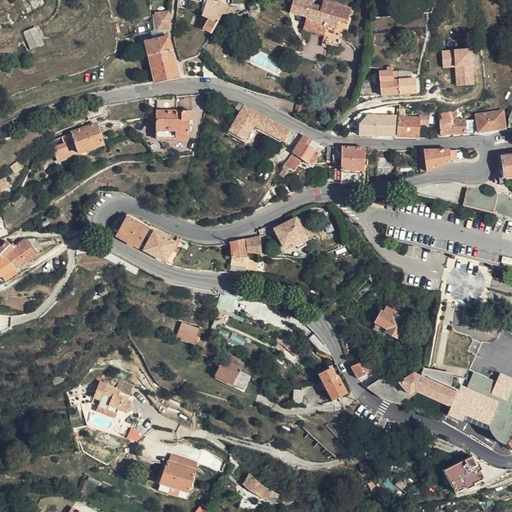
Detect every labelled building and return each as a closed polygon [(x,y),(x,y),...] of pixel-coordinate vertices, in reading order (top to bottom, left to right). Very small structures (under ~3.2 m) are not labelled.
[(309,7),(310,3),(301,0),(291,0),(288,13),(304,17),(301,30),(320,36),(323,28),(331,31),(335,21),(345,24),(350,9),(323,0),(320,0),(318,6),(317,10),(309,7)] [(213,16),(221,20),(240,14),(238,11),(231,10),(227,11),(213,6),(210,12),(206,10),(196,31),(203,35),(213,16)] [(156,33),(169,31),(169,27),(165,14),(152,17),(156,33)] [(203,35),(209,38),(221,20),(213,16),(203,35)] [(22,35),(30,51),(42,46),(33,29),(22,35)] [(152,86),(176,82),(171,54),(168,42),(145,46),(152,86)] [(469,47),(440,49),(441,65),(453,64),(454,74),(470,72),(469,47)] [(385,71),(385,73),(385,75),(376,76),(377,84),(379,99),(398,97),(396,84),(391,84),(390,74),(389,71),(385,71)] [(470,72),(454,74),(454,82),(471,81),(470,72)] [(412,82),(396,84),(398,97),(414,96),(412,82)] [(356,101),(364,101),(379,99),(377,84),(362,84),(356,101)] [(173,100),(156,100),(156,141),(175,141),(175,143),(187,143),(187,133),(189,133),(189,122),(192,122),(191,114),(174,114),(173,100)] [(254,116),(241,109),(226,136),(249,148),(253,140),(245,136),(250,127),(248,127),(254,116)] [(436,136),(450,135),(449,122),(460,121),(461,117),(460,110),(435,115),(436,136)] [(472,115),(474,133),(501,130),(499,113),(490,113),(490,112),(485,112),(485,114),(472,115)] [(278,129),(254,116),(248,127),(250,127),(258,132),(281,145),(288,133),(278,129)] [(414,116),(414,120),(414,127),(425,128),(425,116),(414,116)] [(356,127),(356,138),(373,138),(374,133),(379,133),(379,138),(392,138),(393,118),(364,118),(356,127)] [(225,119),(220,129),(225,131),(230,122),(225,119)] [(414,127),(414,120),(395,119),(394,138),(414,139),(414,127)] [(449,122),(450,135),(461,135),(460,121),(449,122)] [(461,135),(470,134),(470,121),(460,121),(461,135)] [(245,136),(253,140),(258,132),(250,127),(245,136)] [(71,136),(78,155),(78,156),(103,147),(96,128),(71,136)] [(288,148),(295,136),(288,133),(281,145),(288,148)] [(56,163),(78,155),(71,136),(61,140),(63,145),(52,149),(56,163)] [(300,162),(303,164),(305,165),(306,163),(312,154),(305,149),(309,143),(300,139),(290,155),(291,156),(284,166),(283,167),(293,173),(298,164),(300,162)] [(305,149),(312,154),(317,147),(309,143),(305,149)] [(339,149),(338,167),(349,167),(350,150),(339,149)] [(360,168),(361,150),(350,150),(349,167),(360,168)] [(422,160),(424,173),(447,163),(445,151),(420,152),(422,160)] [(445,151),(447,163),(461,158),(460,151),(445,151)] [(310,168),(315,161),(317,157),(312,154),(306,163),(305,165),(310,168)] [(511,156),(498,159),(500,178),(511,176),(511,156)] [(387,159),(373,159),(373,177),(386,177),(387,159)] [(17,165),(11,170),(15,176),(22,171),(17,165)] [(337,184),(359,186),(360,172),(335,171),(335,175),(337,175),(337,184)] [(5,180),(0,181),(0,191),(2,195),(12,189),(5,180)] [(493,196),(463,188),(458,204),(487,213),(511,219),(511,199),(500,189),(492,193),(493,196)] [(120,241),(138,250),(150,228),(128,216),(126,219),(123,218),(121,218),(116,221),(112,228),(112,229),(112,233),(113,236),(115,238),(120,241)] [(293,219),(272,231),(282,248),(289,244),(291,248),(294,246),(296,249),(297,250),(303,246),(303,245),(302,243),(305,241),(293,219)] [(242,239),(243,242),(244,253),(260,253),(258,231),(242,239)] [(164,263),(173,247),(174,245),(153,234),(143,252),(164,264),(164,263)] [(229,245),(230,259),(244,258),(244,256),(244,253),(243,242),(229,245)] [(0,249),(0,279),(0,280),(34,257),(25,244),(13,252),(6,243),(0,249)] [(178,249),(173,247),(164,263),(169,266),(178,249)] [(230,259),(229,272),(243,273),(243,271),(256,271),(256,256),(244,256),(244,258),(230,259)] [(365,277),(367,275),(362,271),(345,292),(360,308),(380,288),(376,283),(373,285),(365,277)] [(379,281),(373,271),(367,275),(365,277),(373,285),(376,283),(379,281)] [(332,298),(323,308),(329,315),(337,308),(340,311),(344,307),(332,298)] [(406,316),(384,305),(379,315),(378,314),(370,330),(379,334),(382,328),(386,330),(384,333),(395,338),(406,316)] [(329,315),(332,319),(340,311),(337,308),(329,315)] [(196,344),(200,326),(180,323),(176,340),(196,344)] [(172,350),(189,357),(192,349),(175,342),(172,350)] [(187,360),(189,357),(172,350),(170,353),(187,360)] [(219,359),(214,369),(224,374),(220,380),(249,395),(255,382),(245,376),(246,373),(219,359)] [(363,359),(350,367),(357,378),(370,371),(367,367),(369,366),(367,363),(366,364),(363,359)] [(391,368),(367,385),(375,391),(381,396),(401,401),(421,388),(449,399),(459,387),(452,381),(454,368),(424,363),(421,371),(413,367),(401,375),(391,368)] [(346,394),(338,377),(337,378),(331,367),(317,374),(330,400),(328,401),(329,403),(332,402),(346,394)] [(126,406),(122,404),(117,402),(119,397),(124,400),(127,391),(113,385),(109,393),(94,387),(88,402),(95,405),(93,411),(112,418),(113,415),(121,417),(126,406)] [(301,391),(293,391),(293,403),(289,403),(288,407),(300,407),(300,408),(322,409),(323,405),(319,385),(301,389),(301,391)] [(492,434),(504,439),(511,422),(511,401),(498,396),(469,386),(467,391),(459,387),(449,399),(446,409),(461,415),(463,411),(479,418),(481,414),(490,417),(488,425),(492,434)] [(110,423),(112,418),(93,411),(91,416),(110,423)] [(500,475),(505,470),(489,464),(473,455),(469,457),(473,465),(474,464),(477,470),(476,471),(480,479),(478,480),(481,484),(495,478),(500,475)] [(169,456),(167,462),(194,471),(196,465),(169,456)] [(450,492),(478,480),(480,479),(476,471),(477,470),(474,464),(473,465),(469,457),(439,471),(450,492)] [(194,471),(167,462),(159,484),(186,493),(194,471)] [(240,478),(244,470),(238,466),(234,473),(240,478)] [(264,490),(247,476),(241,486),(248,493),(255,499),(256,498),(263,503),(273,505),(276,496),(269,493),(264,490)]
